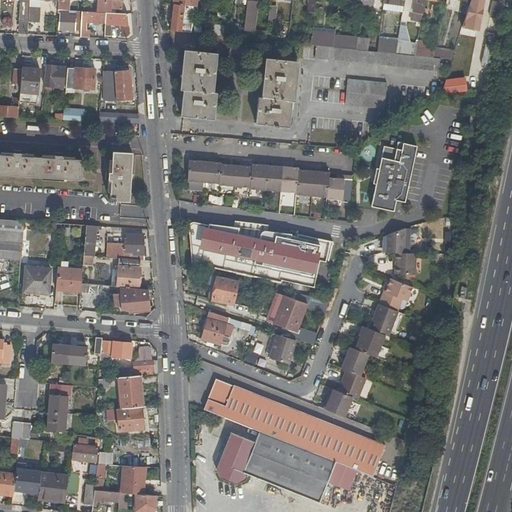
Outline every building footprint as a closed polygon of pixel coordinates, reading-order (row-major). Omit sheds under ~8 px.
[(21,22),(28,22),(29,11),(29,0),(20,0),(19,22),(21,22)] [(58,0),(29,0),(29,11),(28,22),(38,22),(39,8),(45,8),(45,4),(49,4),(50,0),(58,1),(58,0)] [(68,10),(69,0),(58,0),(58,1),(58,9),(67,10),(68,10)] [(97,0),(97,11),(106,12),(112,12),(112,9),(122,9),(122,0),(97,0)] [(309,0),(308,10),(316,11),(317,0),(309,0)] [(427,0),(414,0),(410,19),(418,20),(417,24),(422,25),(427,0)] [(256,2),(249,1),(249,4),(247,19),(254,20),(256,2)] [(176,3),(173,29),(183,30),(186,4),(176,3)] [(275,22),(275,6),(268,5),(267,22),(275,22)] [(470,20),(473,7),(467,6),(464,19),(470,20)] [(67,13),(67,10),(58,9),(58,13),(59,13),(58,29),(76,30),(77,22),(73,22),(73,18),(69,18),(69,13),(67,13)] [(87,21),(105,22),(106,12),(97,11),(82,11),(81,36),(90,37),(90,30),(86,30),(87,21)] [(130,33),(128,13),(112,12),(106,12),(105,22),(105,35),(111,36),(111,23),(117,24),(120,24),(120,27),(121,36),(127,36),(130,33)] [(28,22),(21,22),(20,31),(28,31),(28,22)] [(214,23),(212,33),(225,34),(226,25),(214,23)] [(466,44),(470,25),(463,23),(459,42),(466,44)] [(245,37),(246,27),(226,25),(225,34),(245,37)] [(312,44),(318,45),(334,46),(335,38),(312,36),(312,44)] [(358,36),(356,48),(370,50),(371,38),(358,36)] [(379,51),(398,53),(400,42),(400,40),(381,37),(379,51)] [(417,48),(427,49),(429,41),(429,38),(419,37),(418,43),(417,48)] [(437,50),(438,46),(438,42),(429,41),(427,49),(437,50)] [(398,53),(416,54),(417,48),(418,43),(400,42),(398,53)] [(439,70),(440,57),(435,56),(416,54),(398,53),(379,51),(370,50),(356,48),(334,46),(318,45),(317,57),(439,70)] [(451,58),(452,58),(456,48),(438,46),(437,50),(435,56),(440,57),(451,58)] [(416,54),(435,56),(437,50),(427,49),(417,48),(416,54)] [(214,91),(219,52),(188,49),(184,88),(188,88),(185,115),(215,117),(218,92),(214,91)] [(294,100),(298,60),(267,57),(262,96),(260,96),(257,122),(289,125),(291,100),(294,100)] [(471,76),(478,77),(480,64),(473,63),(471,76)] [(44,85),(66,87),(67,75),(64,75),(65,67),(56,66),(56,65),(46,64),(44,85)] [(76,67),(68,67),(67,75),(66,87),(66,91),(74,92),(75,88),(95,89),(95,68),(90,68),(90,65),(84,65),(83,68),(76,67)] [(12,83),(21,84),(22,69),(14,68),(12,83)] [(40,69),(22,68),(22,69),(21,84),(20,92),(38,93),(40,69)] [(133,100),(130,69),(108,71),(110,96),(117,95),(117,101),(133,100)] [(387,108),(389,83),(349,79),(347,104),(387,108)] [(463,79),(449,79),(449,89),(463,89),(463,79)] [(19,107),(0,105),(0,116),(18,117),(19,107)] [(140,116),(100,114),(99,121),(141,124),(140,116)] [(383,143),(379,167),(382,168),(379,181),(377,181),(372,204),(395,208),(397,197),(406,198),(417,142),(397,139),(396,145),(383,143)] [(0,177),(75,183),(76,163),(67,162),(68,160),(55,159),(55,156),(48,156),(48,158),(35,157),(35,160),(26,159),(27,157),(14,156),(14,154),(7,153),(7,155),(0,154),(0,177)] [(127,156),(107,155),(106,163),(104,163),(103,175),(101,175),(100,183),(103,183),(102,195),(104,195),(104,203),(104,206),(110,206),(110,204),(124,204),(127,156)] [(206,181),(208,159),(193,158),(190,179),(206,181)] [(222,182),(224,163),(224,161),(208,159),(206,181),(207,181),(222,182)] [(237,185),(239,164),(224,163),(222,182),(222,183),(235,185),(237,185)] [(267,189),(269,164),(255,163),(255,166),(253,187),(253,188),(267,189)] [(253,187),(255,166),(239,164),(237,185),(253,187)] [(283,191),(286,165),(269,164),(267,189),(283,191)] [(298,192),(301,169),(301,167),(286,165),(283,191),(298,192)] [(382,168),(379,167),(376,167),(374,180),(377,181),(379,181),(382,168)] [(314,195),(317,171),(301,169),(298,192),(298,194),(314,195)] [(329,197),(331,177),(332,172),(317,171),(314,195),(329,197)] [(352,201),(354,175),(347,175),(346,179),(331,177),(329,197),(329,198),(344,199),(344,201),(352,201)] [(205,188),(206,181),(190,179),(190,186),(205,188)] [(0,239),(22,242),(24,220),(0,218),(0,239)] [(190,224),(191,233),(326,256),(327,251),(330,252),(333,240),(297,232),(297,235),(291,234),(291,232),(264,228),(261,230),(260,232),(259,242),(237,239),(242,225),(212,221),(212,222),(198,219),(194,219),(192,221),(190,224)] [(96,225),(86,225),(84,254),(93,255),(94,255),(95,245),(99,246),(100,233),(96,233),(96,225)] [(406,249),(406,225),(389,231),(389,249),(396,250),(406,249)] [(326,256),(191,233),(193,263),(282,282),(282,279),(312,285),(318,258),(325,260),(326,256)] [(145,259),(143,234),(133,235),(133,237),(126,237),(126,246),(107,244),(106,256),(126,257),(145,259)] [(22,242),(0,239),(0,257),(21,259),(22,242)] [(419,249),(406,249),(396,250),(396,259),(399,259),(399,271),(419,271),(419,249)] [(92,265),(93,255),(84,254),(83,265),(92,265)] [(118,276),(117,286),(128,287),(139,288),(140,274),(141,273),(142,270),(141,268),(141,259),(119,257),(119,265),(116,265),(116,269),(118,269),(118,276)] [(91,284),(92,265),(83,265),(83,269),(81,283),(91,284)] [(26,266),(24,291),(49,293),(50,269),(26,266)] [(69,290),(81,291),(81,283),(83,269),(58,267),(56,289),(64,289),(69,290)] [(241,279),(210,273),(208,283),(211,284),(217,285),(214,298),(235,303),(241,279)] [(381,299),(399,306),(403,295),(408,296),(414,282),(392,274),(387,287),(386,287),(381,299)] [(425,286),(435,290),(438,283),(428,279),(425,286)] [(102,293),(102,285),(91,284),(81,283),(81,291),(81,292),(102,293)] [(211,284),(208,297),(214,298),(217,285),(211,284)] [(149,308),(147,289),(139,288),(128,287),(129,294),(122,295),(123,307),(130,306),(130,309),(149,308)] [(269,322),(274,324),(286,295),(280,293),(269,322)] [(328,308),(332,298),(310,294),(308,304),(328,308)] [(298,330),(308,304),(286,295),(274,324),(298,330)] [(390,330),(399,306),(381,299),(371,323),(385,329),(390,330)] [(228,316),(211,310),(204,337),(229,345),(232,335),(224,333),(227,323),(228,316)] [(228,316),(227,323),(240,327),(243,321),(228,316)] [(369,348),(376,351),(385,329),(371,323),(365,321),(356,343),(369,348)] [(248,331),(254,333),(257,325),(251,323),(248,331)] [(315,344),(318,334),(305,329),(301,339),(315,344)] [(298,338),(278,332),(270,355),(289,361),(298,338)] [(102,354),(103,341),(103,338),(96,338),(94,353),(102,354)] [(4,339),(0,339),(0,362),(9,363),(11,346),(4,345),(4,339)] [(132,343),(103,341),(102,354),(101,359),(112,360),(113,351),(122,352),(121,357),(131,358),(132,343)] [(361,371),(369,348),(356,343),(351,341),(343,364),(347,366),(361,371)] [(51,361),(69,363),(70,345),(53,344),(51,361)] [(88,347),(70,345),(69,363),(86,364),(88,347)] [(135,369),(131,369),(132,375),(155,373),(154,359),(134,361),(135,369)] [(359,394),(366,374),(361,371),(347,366),(339,387),(354,393),(359,394)] [(120,377),(122,408),(142,406),(143,406),(140,375),(120,377)] [(355,468),(373,474),(385,443),(235,383),(234,384),(216,377),(204,407),(258,429),(355,468)] [(108,386),(107,378),(99,379),(99,387),(108,386)] [(52,383),(50,411),(67,413),(69,393),(72,393),(73,385),(52,383)] [(326,407),(329,408),(338,386),(335,385),(326,407)] [(329,408),(346,414),(354,393),(339,387),(338,386),(329,408)] [(144,428),(142,406),(122,408),(107,409),(108,419),(118,419),(119,430),(144,428)] [(66,430),(67,413),(50,411),(48,428),(66,430)] [(410,418),(401,415),(398,423),(407,426),(410,418)] [(15,420),(13,437),(20,438),(22,438),(23,421),(15,420)] [(31,422),(23,421),(22,438),(27,439),(30,439),(31,422)] [(348,487),(355,468),(258,429),(254,440),(230,430),(215,466),(220,476),(235,482),(244,478),(247,472),(317,500),(327,479),(348,487)] [(20,438),(13,437),(12,451),(18,452),(19,447),(20,438)] [(20,438),(19,447),(26,448),(27,439),(22,438),(20,438)] [(79,438),(78,445),(75,444),(73,458),(97,461),(99,447),(86,446),(87,439),(79,438)] [(66,450),(67,444),(52,442),(52,449),(66,450)] [(113,453),(99,452),(98,464),(105,465),(112,465),(113,453)] [(15,479),(14,491),(39,494),(41,472),(42,471),(26,469),(26,468),(24,463),(17,462),(16,474),(15,479)] [(104,478),(105,465),(98,464),(96,477),(104,478)] [(146,467),(123,466),(120,492),(127,493),(136,494),(144,494),(146,467)] [(0,493),(13,495),(14,491),(15,479),(16,474),(0,472),(0,493)] [(38,498),(65,501),(69,475),(41,472),(39,494),(38,498)] [(84,503),(93,504),(93,501),(95,490),(95,486),(86,485),(84,503)] [(108,500),(118,501),(119,492),(101,490),(95,490),(93,501),(97,501),(97,499),(104,500),(103,503),(108,503),(108,500)] [(120,492),(119,492),(118,501),(118,509),(126,510),(127,493),(120,492)] [(144,494),(136,494),(136,511),(147,511),(150,511),(155,509),(155,495),(144,494)]
